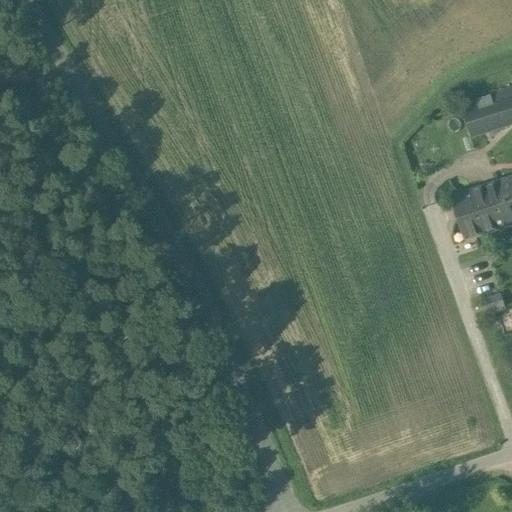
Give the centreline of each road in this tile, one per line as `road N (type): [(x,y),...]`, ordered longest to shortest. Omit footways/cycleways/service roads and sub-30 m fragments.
road 1 (unclassified): [(26,0),(197,284),(285,511)]
road 2 (unclassified): [(511,454),(329,511)]
